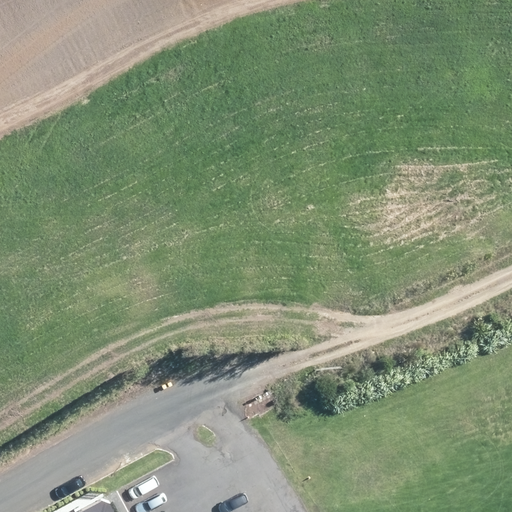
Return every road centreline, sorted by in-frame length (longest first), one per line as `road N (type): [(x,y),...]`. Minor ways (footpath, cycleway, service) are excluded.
road 1 (unclassified): [(0,484),(277,367)]
road 2 (track): [(511,260),(277,367)]
